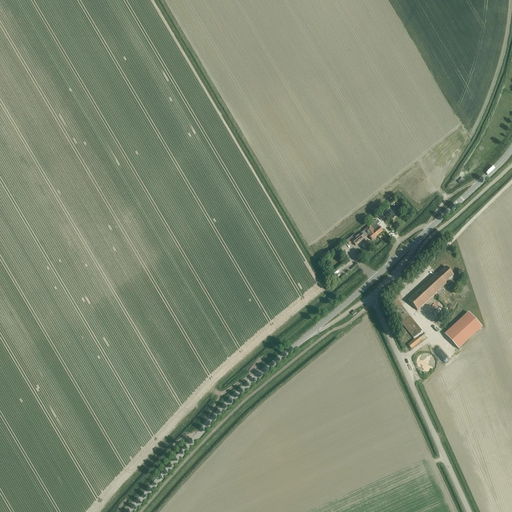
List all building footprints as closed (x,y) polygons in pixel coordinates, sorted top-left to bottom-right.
[(386,212),(391,219),(395,216),(389,209),(386,212)] [(369,226),(371,229),(377,236),(382,232),(377,225),(379,223),(377,220),(369,226)] [(371,229),(369,226),(366,229),(368,232),(367,233),(365,232),(363,233),(362,232),(356,237),(360,242),(368,236),(372,241),(377,236),(371,229)] [(407,300),(417,311),(446,284),(445,283),(453,276),(445,267),(437,275),(436,274),(407,300)] [(434,296),(421,309),(426,313),(430,308),(432,310),(440,301),(434,296)] [(444,335),(458,350),(482,328),(468,313),(444,335)] [(400,322),(414,339),(423,333),(409,315),(400,322)] [(423,333),(414,339),(407,345),(411,349),(426,337),(423,333)]
